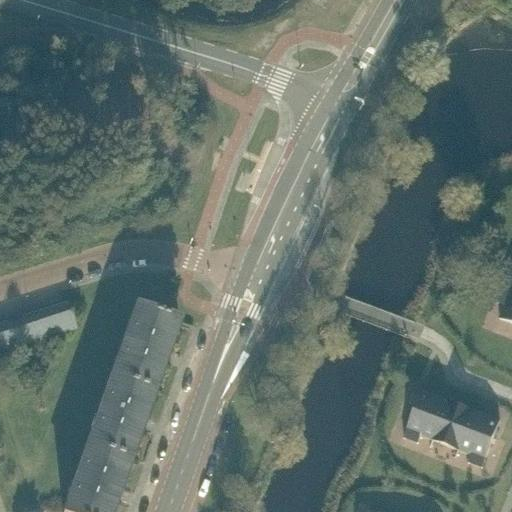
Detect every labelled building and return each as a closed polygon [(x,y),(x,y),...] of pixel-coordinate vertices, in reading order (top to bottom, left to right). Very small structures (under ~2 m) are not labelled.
[(510,294),(511,289),(511,279),(508,278),(503,291),(508,293),(510,294)] [(511,289),(510,294),(500,320),(508,322),(511,323),(511,289)] [(64,334),(77,329),(68,304),(56,308),(64,334)] [(154,393),(179,322),(136,307),(111,377),(154,393)] [(53,337),(64,334),(56,308),(44,312),(47,321),(53,337)] [(53,337),(47,321),(44,312),(33,316),(41,341),(53,337)] [(30,345),(41,341),(33,316),(22,320),(30,345)] [(19,349),(30,345),(22,320),(10,323),(19,349)] [(0,331),(7,352),(19,349),(10,323),(0,326),(0,331)] [(511,336),(501,331),(489,356),(511,366),(511,336)] [(130,461),(154,393),(111,377),(87,446),(130,461)] [(417,406),(422,392),(415,390),(410,403),(415,405),(417,406)] [(434,442),(437,433),(449,402),(422,392),(417,406),(408,432),(421,437),(434,442)] [(459,451),(474,412),(449,402),(437,433),(434,442),(459,451)] [(485,461),(489,452),(500,422),(474,412),(459,451),(472,456),(485,461)] [(405,439),(418,444),(421,437),(408,432),(405,439)] [(112,511),(130,461),(87,446),(63,511),(112,511)] [(483,468),(485,461),(472,456),(469,463),(483,468)]
